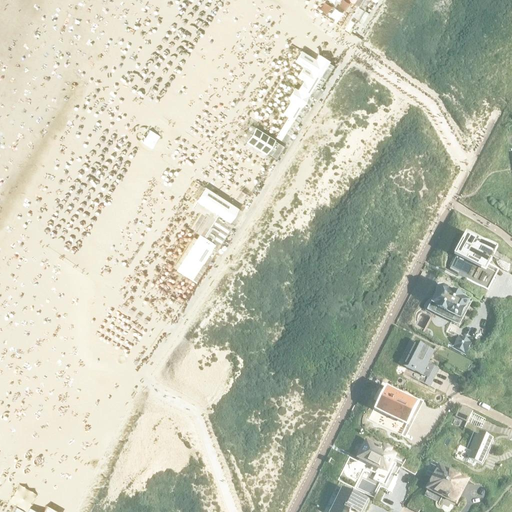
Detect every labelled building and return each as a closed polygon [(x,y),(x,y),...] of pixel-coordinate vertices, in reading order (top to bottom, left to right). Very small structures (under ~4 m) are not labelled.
[(350,0),(337,25),(356,35),(361,29),(358,28),(366,12),(367,13),(370,14),(373,8),(370,6),(373,0),(350,0)] [(291,119),(324,62),(300,48),(286,71),(300,79),(280,113),(291,119)] [(203,238),(199,236),(175,271),(194,284),(232,225),(241,212),(204,188),(195,202),(217,215),(203,238)] [(464,242),(450,269),(479,284),(486,270),(487,270),(491,261),(493,257),(498,260),(503,252),(466,233),(462,241),(464,242)] [(451,293),(448,292),(447,289),(444,287),(439,289),(437,293),(438,295),(435,302),(437,303),(438,307),(436,312),(451,320),(453,316),(460,320),(465,310),(464,309),(468,302),(461,299),(462,297),(452,292),(451,293)] [(511,314),(496,314),(496,360),(511,359),(511,314)] [(448,346),(465,355),(471,343),(454,334),(448,346)] [(409,354),(403,367),(417,374),(414,379),(429,386),(438,370),(427,364),(433,352),(417,344),(411,356),(409,354)] [(453,373),(463,380),(470,367),(460,361),(453,373)] [(389,389),(376,415),(383,419),(379,426),(401,437),(418,404),(389,389)] [(455,417),(467,423),(472,412),(460,406),(455,417)] [(473,433),(466,449),(470,451),(470,452),(467,459),(482,465),(490,447),(493,441),(479,435),(478,436),(473,433)] [(373,480),(385,486),(396,465),(391,462),(394,457),(388,454),(389,451),(383,448),(381,451),(366,443),(359,458),(369,463),(366,469),(376,474),(373,480)] [(414,476),(422,462),(411,456),(408,461),(405,460),(400,469),(414,476)] [(458,499),(458,496),(458,494),(455,492),(458,487),(463,489),(467,481),(439,466),(438,468),(437,468),(433,476),(434,476),(427,490),(446,499),(445,499),(447,501),(448,500),(456,505),(458,499)] [(342,492),(332,511),(360,511),(365,504),(342,492)] [(406,507),(414,511),(416,511),(422,502),(411,497),(406,507)]
